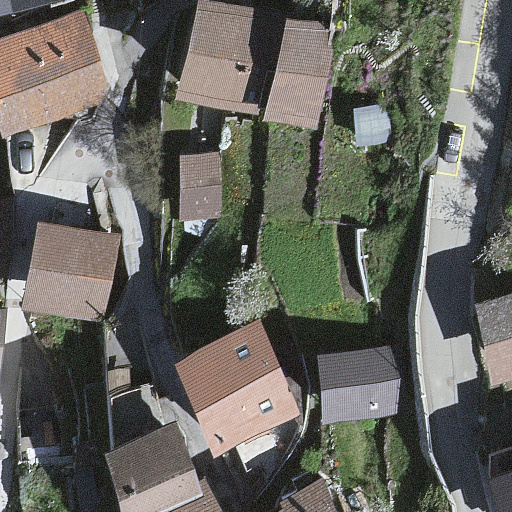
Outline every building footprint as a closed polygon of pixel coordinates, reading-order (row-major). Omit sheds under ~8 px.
[(328,30),(201,5),(183,94),(310,119),(328,30)] [(81,19),(0,46),(0,103),(8,126),(106,93),(81,19)] [(216,155),(183,154),(181,208),(214,209),(216,155)] [(115,235),(46,221),(31,294),(100,308),(115,235)] [(511,291),(469,300),(485,380),(511,374),(511,291)] [(254,315),(181,344),(219,440),(292,412),(254,315)] [(392,347),(313,355),(319,421),(398,414),(392,347)] [(24,437),(63,439),(65,400),(26,397),(24,437)] [(166,421),(99,440),(120,509),(128,506),(196,483),(166,421)] [(511,511),(511,461),(484,467),(494,511),(511,511)] [(335,511),(319,476),(247,509),(247,511),(335,511)] [(131,511),(210,511),(196,483),(128,506),(131,511)]
